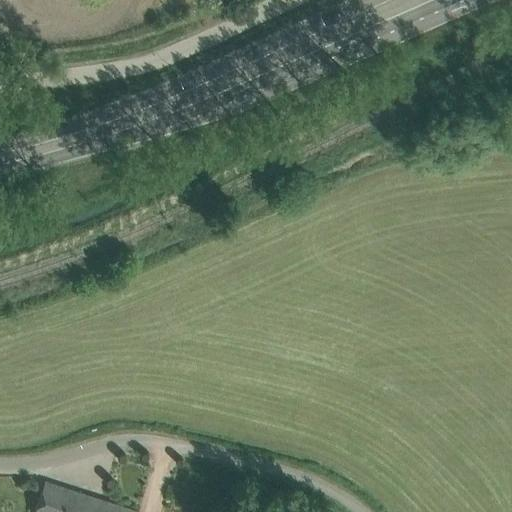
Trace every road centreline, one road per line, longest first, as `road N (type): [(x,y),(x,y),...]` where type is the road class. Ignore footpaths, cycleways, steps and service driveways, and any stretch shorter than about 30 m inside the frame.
road 1 (secondary): [(0,171),(156,124),(454,0)]
road 2 (secondary): [(376,0),(148,99),(0,147)]
road 3 (unclassified): [(356,511),(304,479),(130,439),(33,465),(0,462)]
road 4 (unclassified): [(290,0),(144,65),(0,82)]
